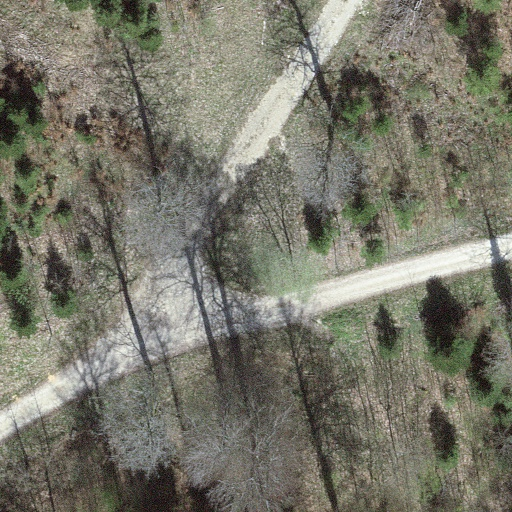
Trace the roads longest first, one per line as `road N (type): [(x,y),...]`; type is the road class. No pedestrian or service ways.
road 1 (track): [(0,428),(156,342),(511,250)]
road 2 (track): [(335,0),(171,265),(156,342)]
